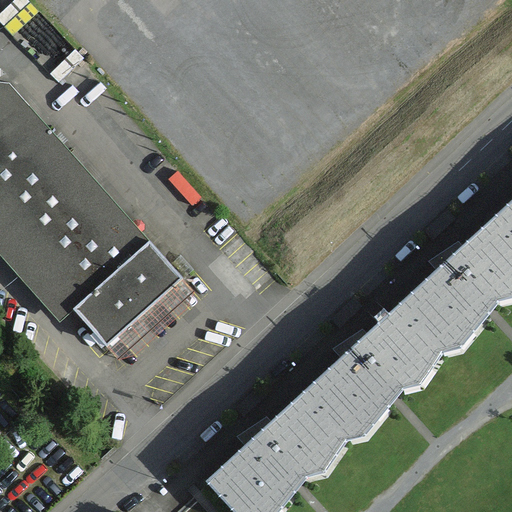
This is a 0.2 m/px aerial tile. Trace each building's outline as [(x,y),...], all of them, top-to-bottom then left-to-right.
[(188,279),(13,85),(0,83),(0,253),(62,322),(76,311),(111,349),(188,279)] [(511,204),(493,221),(511,242),(511,204)] [(511,242),(493,221),(455,257),(396,310),(443,361),(461,357),(495,316),(500,309),(511,306),(511,242)] [(443,361),(396,310),(350,353),(299,399),(346,450),(364,444),(398,403),(404,397),(420,393),(443,361)] [(346,450),(299,399),(259,436),(204,487),(226,511),(225,511),(286,511),(303,490),(308,485),(325,482),(346,450)]
